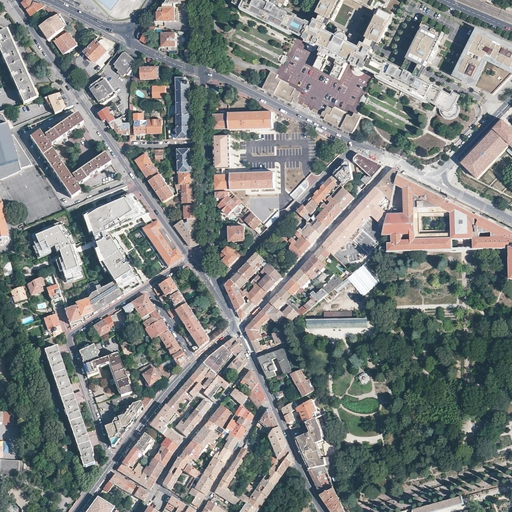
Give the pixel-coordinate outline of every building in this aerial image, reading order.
[(32,16),(47,6),(27,0),(22,4),(25,7),(27,10),(30,14),(32,16)] [(165,0),(166,0),(163,0),(163,8),(158,9),(158,13),(155,13),(154,15),(154,18),(155,18),(155,23),(176,22),(176,4),(182,4),(182,1),(181,0),(165,0)] [(358,37),(338,27),(336,30),(333,36),(325,32),(327,27),(317,22),(315,27),(309,23),(308,25),(298,20),(299,18),(284,11),(283,12),(277,10),(278,8),(272,5),(271,7),(265,4),(266,2),(261,0),(238,0),(236,4),(245,8),(244,10),(291,33),(292,32),(306,39),(305,40),(308,41),(308,42),(309,43),(308,44),(317,48),(317,47),(319,47),(320,47),(321,46),(324,48),(314,68),(322,71),(323,69),(332,74),(331,76),(339,80),(349,60),(353,62),(352,63),(354,64),(354,65),(355,66),(354,67),(363,71),(363,70),(364,70),(365,70),(366,70),(366,69),(380,77),(379,78),(426,103),(427,101),(435,105),(437,106),(439,107),(439,109),(440,113),(443,116),(447,118),(452,118),(456,116),(459,112),(459,108),(459,105),(457,103),(459,98),(453,94),(451,98),(433,88),(434,87),(420,79),(419,81),(413,78),(414,76),(408,73),(407,75),(401,72),(402,70),(389,63),(388,65),(378,59),(378,58),(372,55),(374,51),(364,46),(362,50),(353,46),(358,37)] [(329,0),(326,7),(324,6),(322,9),(324,10),(322,15),(322,16),(334,21),(343,3),(375,19),(366,37),(369,39),(378,43),(380,38),(383,39),(384,36),(382,35),(392,14),(384,10),(382,9),(386,0),(329,0)] [(60,13),(47,6),(32,16),(33,19),(36,17),(36,16),(44,11),(45,12),(48,10),(54,19),(61,14),(62,14),(60,13)] [(54,19),(45,24),(47,27),(48,28),(42,32),(43,32),(44,33),(45,34),(46,34),(49,33),(50,35),(48,37),(48,38),(48,39),(49,40),(49,41),(54,38),(62,32),(65,30),(77,21),(72,19),(70,18),(65,21),(61,14),(54,19)] [(394,15),(392,14),(382,35),(384,36),(394,15)] [(413,55),(410,59),(426,67),(426,65),(431,56),(433,57),(440,43),(437,41),(442,32),(427,25),(423,34),(420,32),(411,49),(413,50),(411,54),(413,55)] [(0,51),(26,104),(38,97),(4,26),(0,27),(0,51)] [(79,35),(87,39),(91,31),(84,27),(84,26),(79,35)] [(142,33),(140,32),(138,35),(138,39),(138,40),(138,41),(139,41),(140,42),(140,41),(143,42),(146,44),(154,31),(155,31),(154,31),(150,28),(148,28),(147,30),(145,29),(142,33)] [(479,34),(478,30),(455,76),(493,95),(493,91),(459,75),(479,34)] [(511,46),(478,30),(479,34),(511,50),(511,71),(493,91),(493,95),(511,75),(511,46)] [(78,46),(69,32),(56,41),(65,55),(78,46)] [(177,47),(176,33),(169,34),(167,34),(163,34),(163,48),(177,47)] [(193,41),(193,34),(187,33),(187,38),(187,51),(186,51),(186,52),(185,53),(185,54),(185,55),(185,56),(186,58),(187,58),(187,59),(189,59),(191,59),(192,58),(193,57),(194,55),(193,48),(193,41)] [(511,50),(479,34),(459,75),(493,91),(511,71),(511,50)] [(123,46),(103,36),(86,52),(98,64),(109,52),(115,57),(123,46)] [(137,62),(125,53),(116,65),(121,70),(120,72),(126,77),(127,75),(129,76),(135,69),(134,68),(135,66),(134,66),(137,62)] [(142,69),(142,74),(142,79),(160,79),(160,67),(142,67),(142,69)] [(295,88),(276,79),(278,76),(271,73),(263,89),(292,104),(293,102),(296,103),(298,100),(298,98),(301,93),(295,90),(295,88)] [(116,96),(104,78),(91,86),(94,91),(98,95),(101,101),(103,104),(116,96)] [(189,84),(189,83),(189,82),(188,82),(186,82),(186,78),(177,78),(177,86),(176,86),(175,85),(171,86),(170,86),(169,86),(168,91),(171,91),(177,91),(191,90),(191,84),(189,84)] [(166,96),(166,85),(154,85),(154,97),(166,97),(166,96)] [(177,91),(177,103),(191,103),(191,90),(177,91)] [(70,108),(64,93),(46,98),(49,107),(51,106),(53,111),(54,115),(70,108)] [(69,101),(64,93),(70,108),(72,107),(71,104),(69,101)] [(53,111),(51,106),(49,107),(46,98),(44,99),(51,111),(53,111)] [(120,116),(124,113),(120,110),(118,109),(114,102),(98,113),(103,119),(108,126),(111,123),(120,116)] [(177,103),(177,116),(191,115),(191,103),(177,103)] [(353,117),(340,111),(335,108),(334,109),(328,106),(325,113),(322,112),(320,116),(325,118),(324,120),(353,135),(361,117),(355,114),(353,117)] [(215,130),(216,130),(230,130),(231,130),(242,130),(274,129),(274,120),(277,120),(277,114),(274,115),(274,112),(261,113),(261,110),(257,110),(257,113),(230,113),(230,115),(214,115),(215,130)] [(78,113),(77,113),(52,131),(45,135),(46,137),(44,138),(40,132),(31,138),(44,157),(51,168),(48,171),(58,187),(63,185),(72,198),(85,189),(81,183),(111,162),(108,158),(105,153),(73,175),(75,179),(73,180),(47,142),(49,141),(52,144),(54,143),(84,122),(80,117),(78,113)] [(135,133),(148,133),(148,120),(144,120),(144,113),(134,113),(135,133)] [(4,114),(0,115),(0,180),(1,180),(21,170),(20,167),(22,166),(24,168),(32,164),(13,135),(11,137),(8,124),(7,124),(4,114)] [(177,116),(169,116),(169,118),(177,118),(178,127),(192,127),(191,115),(177,116)] [(125,121),(120,116),(111,123),(114,127),(115,127),(118,132),(125,121)] [(148,120),(148,133),(162,133),(161,119),(148,120)] [(511,128),(503,120),(495,129),(461,164),(477,180),(510,146),(511,147),(511,128)] [(125,134),(130,134),(130,124),(125,121),(118,132),(125,132),(125,134)] [(192,127),(178,127),(178,139),(192,139),(192,127)] [(216,169),(231,169),(230,137),(216,137),(215,137),(216,169)] [(190,149),(178,149),(178,150),(178,160),(197,160),(197,155),(197,153),(196,152),(196,150),(195,150),(195,149),(193,149),(190,149)] [(136,161),(143,170),(153,163),(147,154),(136,161)] [(354,159),(354,160),(366,172),(360,179),(366,185),(372,178),(383,167),(383,166),(370,160),(361,155),(359,155),(357,155),(356,156),(355,157),(354,158),(354,159)] [(197,165),(197,160),(178,160),(179,170),(169,170),(169,173),(180,173),(192,172),(192,166),(197,166),(197,165)] [(349,181),(354,181),(350,163),(346,161),(344,163),(334,174),(339,178),(343,183),(341,184),(344,187),(349,181)] [(153,163),(143,170),(150,181),(161,174),(153,163)] [(381,192),(391,201),(395,184),(399,172),(399,170),(394,169),(393,169),(385,177),(376,187),(381,192)] [(166,173),(165,171),(161,174),(150,181),(157,192),(170,183),(170,182),(170,181),(167,183),(162,176),(166,173)] [(180,173),(180,184),(193,184),(192,172),(180,173)] [(455,199),(449,196),(448,198),(402,174),(399,172),(395,184),(404,189),(404,214),(387,214),(382,232),(389,232),(389,249),(399,249),(399,247),(444,247),(444,248),(453,248),(453,238),(475,238),(475,248),(483,248),(483,247),(511,247),(511,278),(511,229),(482,215),(483,213),(455,199)] [(216,178),(216,191),(229,190),(231,190),(231,191),(245,191),(259,191),(259,193),(263,193),(263,191),(275,190),(275,174),(231,174),(231,176),(217,176),(216,176),(216,178)] [(336,181),(339,178),(334,174),(326,182),(324,184),(327,187),(331,191),(332,189),(338,182),(336,181)] [(334,192),(341,184),(343,183),(339,178),(336,181),(338,182),(332,189),(334,192)] [(157,192),(164,202),(177,194),(176,193),(175,191),(173,192),(169,186),(171,184),(170,183),(157,192)] [(193,193),(193,184),(180,184),(176,184),(177,193),(183,193),(193,193)] [(323,189),(320,192),(328,199),(330,196),(328,193),(329,192),(331,191),(327,187),(324,184),(321,187),(323,189)] [(350,203),(355,197),(344,187),(341,184),(334,192),(333,193),(336,196),(333,199),(344,209),(350,203)] [(376,187),(373,191),(378,196),(381,192),(376,187)] [(303,191),(300,188),(291,196),(294,200),(303,191)] [(317,195),(314,199),(320,204),(321,206),(323,204),(320,201),(323,199),(326,201),(327,200),(328,199),(320,192),(318,190),(315,193),(317,195)] [(351,214),(323,245),(332,254),(358,225),(370,212),(384,225),(387,214),(389,207),(378,196),(373,191),(351,214)] [(103,263),(114,282),(114,283),(122,279),(123,282),(133,275),(107,232),(149,214),(140,202),(138,202),(131,193),(85,212),(94,236),(96,236),(99,243),(94,245),(99,260),(101,264),(103,263)] [(183,193),(183,203),(193,202),(198,202),(198,197),(193,197),(193,193),(183,193)] [(217,200),(217,206),(220,206),(225,206),(231,198),(232,200),(234,198),(229,193),(216,193),(217,200)] [(323,204),(321,206),(335,218),(339,214),(344,209),(333,199),(330,196),(328,199),(327,200),(330,202),(327,205),(325,202),(323,204)] [(305,207),(312,212),(320,204),(314,199),(312,197),(309,199),(309,203),(305,207)] [(0,244),(4,244),(4,242),(6,242),(7,240),(9,240),(8,225),(9,225),(10,225),(11,224),(12,222),(12,221),(12,219),(12,218),(11,217),(10,216),(10,215),(8,215),(4,215),(3,205),(2,204),(2,202),(1,200),(0,198),(0,244)] [(225,206),(220,206),(229,216),(233,212),(234,212),(235,212),(238,215),(238,214),(239,215),(240,215),(240,214),(242,214),(242,212),(243,212),(243,211),(243,210),(242,210),(243,209),(239,205),(241,203),(234,198),(232,200),(231,198),(225,206)] [(251,198),(245,203),(249,208),(255,203),(251,198)] [(185,206),(186,218),(198,218),(198,210),(198,202),(193,202),(193,206),(185,206)] [(315,212),(318,209),(321,206),(320,204),(312,212),(314,214),(315,212)] [(311,217),(314,214),(312,212),(305,207),(304,205),(300,208),(297,211),(307,221),(311,217)] [(321,206),(318,209),(322,212),(319,215),(315,212),(314,214),(317,218),(327,227),(332,222),(335,218),(321,206)] [(249,217),(245,221),(255,229),(262,222),(250,211),(247,214),(249,217)] [(317,218),(314,214),(311,217),(314,221),(311,224),(321,234),(324,230),(327,227),(317,218)] [(184,222),(183,220),(175,226),(183,237),(190,247),(194,246),(199,244),(198,229),(198,218),(186,218),(186,220),(184,222)] [(157,221),(142,229),(169,267),(183,259),(157,221)] [(311,224),(308,221),(310,225),(304,231),(296,224),(294,227),(298,231),(312,244),(317,239),(321,234),(311,224)] [(66,282),(82,276),(74,253),(73,253),(70,247),(72,246),(70,241),(64,230),(61,231),(58,224),(34,234),(37,241),(34,242),(39,253),(55,247),(57,253),(58,253),(61,260),(59,260),(66,282)] [(245,226),(231,227),(230,227),(230,241),(231,241),(246,241),(245,226)] [(279,230),(277,232),(287,241),(288,242),(290,240),(279,230)] [(293,237),(290,240),(292,242),(303,253),(307,249),(312,244),(298,231),(296,234),(302,240),(299,243),(293,237)] [(275,234),(285,243),(287,241),(277,232),(275,234)] [(299,257),(303,253),(292,242),(290,245),(290,248),(299,257)] [(318,250),(314,254),(324,264),(326,262),(323,260),(329,254),(331,257),(333,255),(332,254),(323,245),(318,250)] [(242,254),(238,249),(234,253),(229,247),(224,253),(223,255),(223,257),(225,259),(223,261),(229,268),(242,254)] [(260,255),(257,252),(253,256),(248,261),(258,270),(261,266),(264,269),(270,264),(260,255)] [(326,270),(328,268),(324,264),(314,254),(307,261),(301,268),(313,279),(321,270),(323,267),(326,270)] [(244,266),(239,271),(251,283),(254,279),(261,273),(258,270),(248,261),(244,266)] [(9,262),(2,264),(4,274),(11,272),(9,262)] [(279,279),(282,276),(270,264),(264,269),(264,270),(277,282),(279,279)] [(185,275),(191,271),(189,267),(182,271),(185,275)] [(311,295),(318,301),(326,295),(328,293),(323,289),(313,279),(301,268),(296,273),(292,277),(302,286),(309,279),(322,292),(318,295),(314,291),(311,294),(311,295)] [(272,287),(277,282),(264,270),(261,273),(254,279),(267,292),(272,287)] [(246,281),(249,284),(251,283),(239,271),(235,275),(231,279),(239,287),(241,289),(242,291),(244,290),(241,287),(241,286),(246,281)] [(340,279),(342,281),(351,273),(350,271),(340,279)] [(15,274),(12,274),(13,285),(7,286),(9,294),(12,292),(20,288),(15,274)] [(114,282),(100,289),(107,306),(115,301),(128,293),(131,291),(141,285),(134,275),(133,275),(123,282),(122,279),(114,283),(114,282)] [(323,289),(328,293),(342,281),(340,279),(336,275),(323,289)] [(42,280),(45,278),(44,276),(34,281),(25,286),(26,288),(29,286),(32,295),(45,291),(42,280)] [(302,289),(303,287),(302,286),(292,277),(290,280),(285,285),(294,293),(300,287),(302,289)] [(153,289),(161,302),(166,298),(178,291),(169,279),(164,282),(158,286),(164,295),(161,297),(155,288),(153,289)] [(245,294),(242,291),(241,289),(239,291),(237,289),(239,287),(231,279),(226,284),(231,296),(238,311),(241,308),(246,303),(245,302),(243,297),(247,295),(245,294)] [(254,279),(251,283),(253,285),(245,294),(247,295),(250,299),(255,305),(262,298),(267,292),(254,279)] [(51,301),(61,298),(55,280),(51,281),(53,287),(47,290),(51,301)] [(83,286),(88,299),(93,313),(94,315),(107,306),(100,289),(96,281),(83,286)] [(244,290),(249,284),(246,281),(241,286),(241,287),(244,290)] [(251,283),(249,284),(244,290),(242,291),(245,294),(253,285),(251,283)] [(292,295),(294,293),(285,285),(284,287),(291,294),(292,295)] [(23,289),(26,288),(25,286),(20,288),(12,292),(15,303),(26,299),(23,289)] [(291,307),(293,309),(295,307),(287,299),(291,294),(284,287),(280,291),(277,294),(286,303),(291,307)] [(311,294),(303,287),(302,289),(300,287),(294,293),(302,301),(305,301),(311,295),(311,294)] [(167,311),(169,314),(186,304),(178,291),(166,298),(172,307),(167,311)] [(135,300),(124,307),(128,314),(131,311),(130,310),(135,307),(140,317),(141,319),(155,310),(150,303),(144,294),(143,295),(135,300)] [(283,307),(286,303),(277,294),(273,298),(270,302),(274,306),(278,309),(281,305),(283,307)] [(304,306),(308,310),(318,301),(313,297),(304,306)] [(88,299),(76,304),(77,306),(81,318),(93,313),(88,299)] [(252,309),(255,305),(250,299),(247,302),(248,303),(249,301),(250,302),(248,305),(246,303),(241,308),(247,314),(252,309)] [(274,306),(270,302),(261,311),(253,319),(262,327),(271,316),(267,313),(274,306)] [(177,315),(183,324),(195,317),(186,304),(169,314),(171,317),(172,318),(177,315)] [(296,312),(301,316),(308,310),(304,306),(303,304),(296,312)] [(70,324),(82,320),(81,318),(77,306),(65,310),(70,324)] [(284,315),(278,309),(274,306),(267,313),(271,316),(276,321),(274,324),(277,327),(278,328),(279,328),(281,326),(284,328),(291,321),(284,315)] [(291,321),(293,323),(301,316),(296,312),(293,309),(291,307),(284,315),(291,321)] [(246,315),(247,314),(241,308),(238,311),(239,314),(240,316),(240,318),(241,318),(243,318),(246,315)] [(157,314),(155,310),(141,319),(144,322),(143,323),(145,329),(161,319),(157,314)] [(44,318),(50,338),(58,335),(63,333),(62,331),(59,324),(56,314),(44,318)] [(100,337),(115,327),(109,316),(99,322),(93,326),(100,337)] [(368,325),(367,316),(351,317),(324,318),(306,319),(307,328),(368,325)] [(184,337),(185,339),(202,328),(195,317),(183,324),(189,334),(184,337)] [(125,341),(145,329),(143,323),(144,322),(141,319),(133,324),(113,336),(119,345),(125,341)] [(151,338),(152,340),(156,337),(159,336),(155,330),(159,328),(163,333),(168,330),(164,325),(161,319),(145,329),(151,338)] [(251,341),(263,337),(262,335),(261,335),(258,330),(262,327),(253,319),(246,327),(246,328),(246,329),(246,330),(248,334),(250,338),(251,341)] [(194,353),(209,340),(202,328),(185,339),(194,353)] [(291,341),(285,329),(273,333),(275,339),(269,341),(272,347),(278,345),(291,341)] [(413,336),(413,329),(401,329),(401,337),(413,336)] [(159,336),(156,337),(159,342),(162,340),(166,347),(175,341),(171,336),(168,330),(163,333),(159,336)] [(269,341),(267,335),(263,337),(264,338),(266,344),(268,348),(272,347),(269,341)] [(237,340),(236,338),(234,336),(223,345),(233,355),(236,358),(242,351),(239,344),(237,340)] [(264,338),(263,337),(251,341),(252,344),(254,346),(255,349),(257,352),(268,348),(266,344),(260,346),(258,341),(264,338)] [(132,352),(125,341),(119,345),(123,352),(125,357),(132,352)] [(178,346),(175,341),(166,347),(162,350),(163,351),(164,350),(165,351),(167,350),(172,358),(182,351),(178,346)] [(94,345),(80,351),(82,353),(81,355),(81,356),(83,357),(84,361),(86,361),(87,364),(99,360),(98,358),(97,357),(99,352),(94,350),(95,348),(94,345)] [(210,356),(202,364),(216,375),(233,355),(223,345),(214,352),(214,353),(214,354),(213,355),(212,354),(210,356)] [(62,364),(58,353),(56,346),(46,350),(50,363),(66,410),(70,422),(83,460),(82,461),(84,467),(94,463),(92,457),(94,456),(86,434),(78,411),(76,403),(71,389),(67,378),(62,364)] [(278,358),(285,373),(289,372),(289,373),(293,372),(291,367),(289,360),(285,349),(259,357),(264,368),(268,378),(277,376),(275,371),(277,370),(272,360),(278,358)] [(184,355),(182,351),(172,358),(175,362),(179,368),(185,362),(186,359),(186,358),(184,355)] [(244,356),(242,351),(236,358),(232,362),(230,364),(236,369),(233,372),(237,375),(244,366),(248,362),(245,357),(244,356)] [(132,376),(130,372),(125,373),(118,354),(110,357),(105,358),(99,360),(87,364),(84,366),(88,378),(98,374),(96,368),(109,364),(113,376),(120,397),(132,394),(126,377),(132,376)] [(297,386),(310,380),(306,371),(297,354),(293,356),(300,371),(292,374),(297,386)] [(157,367),(163,376),(167,374),(163,368),(171,363),(172,364),(175,362),(172,358),(157,367)] [(216,375),(202,364),(200,367),(192,376),(183,386),(175,396),(171,399),(179,406),(185,400),(189,404),(203,387),(201,386),(201,385),(203,383),(201,381),(206,376),(209,379),(203,387),(205,389),(207,390),(218,376),(216,375)] [(163,376),(157,367),(154,369),(153,367),(148,369),(147,367),(140,371),(143,377),(149,386),(161,379),(160,378),(163,376)] [(240,382),(246,386),(252,391),(258,384),(254,376),(252,372),(251,371),(251,370),(250,370),(242,379),(240,382)] [(229,385),(219,377),(218,376),(207,390),(204,393),(215,402),(217,399),(213,396),(221,386),(225,390),(229,385)] [(303,398),(316,392),(310,380),(297,386),(303,398)] [(252,391),(248,395),(259,409),(265,399),(266,398),(261,389),(258,384),(252,391)] [(230,395),(241,404),(247,397),(235,388),(232,392),(230,395)] [(285,396),(283,391),(275,394),(278,399),(285,396)] [(81,393),(76,397),(80,403),(85,399),(81,393)] [(132,394),(120,397),(112,400),(114,406),(114,405),(132,400),(133,400),(132,394)] [(141,402),(142,407),(144,410),(149,404),(153,398),(148,394),(141,402)] [(97,404),(107,401),(106,396),(95,399),(97,404)] [(203,401),(196,410),(203,416),(207,411),(212,406),(201,397),(200,399),(203,401)] [(166,406),(175,414),(179,417),(180,415),(175,411),(177,409),(179,406),(171,399),(169,402),(166,406)] [(307,423),(327,415),(325,410),(323,411),(322,410),(320,411),(313,400),(298,409),(300,412),(301,412),(301,413),(302,413),(303,413),(307,423)] [(298,404),(297,401),(282,408),(283,411),(285,416),(291,412),(297,410),(295,406),(298,404)] [(142,407),(141,402),(133,405),(124,416),(118,418),(118,419),(119,422),(122,430),(123,435),(127,429),(128,430),(135,420),(140,413),(138,412),(141,409),(142,407)] [(162,436),(166,431),(165,430),(164,429),(166,426),(175,414),(166,406),(165,406),(162,411),(153,422),(150,426),(152,428),(159,433),(160,434),(161,435),(162,436)] [(192,415),(189,413),(184,418),(195,427),(198,422),(203,416),(196,410),(193,407),(190,410),(193,413),(192,415)] [(239,407),(235,413),(241,417),(250,423),(252,419),(254,417),(249,413),(244,410),(239,407)] [(210,419),(225,430),(228,426),(232,419),(233,418),(219,408),(215,413),(210,419)] [(283,439),(280,431),(278,428),(275,420),(271,409),(270,409),(270,408),(269,408),(268,408),(267,408),(266,409),(258,422),(256,425),(260,428),(260,431),(262,432),(266,433),(269,435),(265,441),(272,458),(268,459),(271,464),(273,466),(273,463),(273,462),(274,461),(286,446),(283,439)] [(295,421),(291,412),(285,416),(288,423),(295,421)] [(16,416),(2,415),(1,424),(0,424),(0,426),(16,428),(16,416)] [(340,456),(341,456),(332,424),(327,415),(307,423),(312,434),(310,435),(310,434),(309,435),(308,435),(308,436),(307,437),(306,435),(301,437),(302,439),(301,443),(302,445),(299,446),(310,471),(326,467),(328,467),(326,459),(340,456)] [(250,423),(241,417),(237,423),(246,429),(248,426),(250,423)] [(190,432),(195,427),(184,418),(183,420),(186,422),(183,426),(180,423),(176,428),(186,437),(190,432)] [(122,430),(119,422),(118,419),(114,420),(115,421),(113,422),(112,425),(104,428),(105,430),(109,440),(111,446),(114,447),(118,442),(123,435),(122,430)] [(207,423),(204,426),(220,438),(221,438),(225,430),(210,419),(207,423)] [(244,432),(246,429),(237,423),(232,419),(228,426),(242,435),(244,432)] [(208,446),(211,447),(213,445),(215,446),(217,443),(220,438),(204,426),(199,433),(193,440),(206,450),(208,447),(208,446)] [(228,426),(225,430),(239,440),(240,438),(242,435),(228,426)] [(167,439),(173,432),(171,430),(168,428),(166,431),(162,436),(167,439)] [(226,441),(223,446),(224,447),(232,452),(235,446),(239,440),(225,430),(221,438),(226,441)] [(180,445),(183,441),(178,437),(173,432),(167,439),(172,443),(177,448),(180,445)] [(145,453),(154,440),(145,434),(144,433),(139,441),(133,448),(140,453),(144,455),(145,453)] [(162,436),(161,435),(159,437),(164,441),(161,445),(162,446),(172,453),(172,454),(174,451),(175,450),(177,448),(172,443),(167,439),(162,436)] [(221,438),(220,438),(217,443),(223,446),(226,441),(221,438)] [(193,440),(188,447),(183,453),(192,459),(199,463),(199,464),(202,461),(208,451),(206,450),(193,440)] [(217,443),(215,446),(214,448),(218,451),(220,452),(224,447),(223,446),(217,443)] [(168,461),(172,454),(172,453),(162,446),(157,455),(154,459),(164,467),(168,461)] [(287,450),(286,446),(274,461),(273,462),(273,463),(273,466),(270,470),(276,473),(283,462),(289,454),(287,450)] [(224,447),(220,452),(229,457),(231,454),(232,452),(224,447)] [(129,469),(140,453),(133,448),(127,457),(121,464),(127,468),(129,469)] [(203,466),(202,468),(206,470),(213,457),(210,455),(212,451),(213,450),(210,448),(208,451),(202,461),(205,463),(205,464),(203,466)] [(241,465),(248,452),(243,448),(239,454),(234,461),(241,465)] [(216,453),(212,451),(210,455),(213,457),(224,464),(226,461),(229,457),(220,452),(218,451),(216,453)] [(140,461),(144,455),(140,453),(129,469),(131,470),(133,471),(139,463),(140,461)] [(178,458),(187,464),(188,465),(192,459),(183,453),(181,455),(179,457),(178,458)] [(148,467),(154,459),(151,457),(149,459),(144,455),(140,461),(147,466),(148,467)] [(342,464),(340,456),(326,459),(328,467),(342,464)] [(224,464),(213,457),(206,470),(216,477),(220,471),(224,464)] [(171,470),(180,475),(182,472),(179,469),(180,468),(183,470),(187,464),(178,458),(175,464),(171,470)] [(164,467),(154,459),(148,467),(147,466),(145,469),(143,473),(151,477),(156,481),(160,475),(164,467)] [(192,459),(188,465),(194,469),(199,463),(192,459)] [(0,476),(22,477),(22,468),(28,469),(29,462),(0,460),(0,476)] [(229,470),(235,475),(241,465),(234,461),(232,466),(229,470)] [(288,466),(283,462),(276,473),(281,477),(285,471),(288,466)] [(140,464),(139,463),(133,471),(136,473),(132,479),(133,480),(137,482),(137,483),(143,473),(145,469),(139,465),(140,464)] [(136,473),(133,471),(131,470),(130,473),(126,470),(127,468),(121,464),(117,470),(120,472),(126,476),(132,479),(136,473)] [(190,482),(193,484),(196,478),(200,472),(197,471),(194,469),(188,465),(187,464),(183,470),(193,477),(190,482)] [(310,471),(309,471),(320,494),(332,511),(344,511),(334,488),(326,467),(310,471)] [(202,468),(200,472),(214,482),(215,480),(216,477),(206,470),(202,468)] [(265,478),(267,475),(258,469),(252,478),(248,484),(255,488),(256,489),(267,497),(271,492),(275,485),(265,478)] [(162,485),(171,490),(175,483),(180,475),(171,470),(167,476),(162,485)] [(218,486),(239,499),(240,497),(227,488),(233,477),(236,479),(238,476),(235,475),(229,470),(228,470),(222,479),(218,486)] [(276,473),(270,470),(267,475),(265,478),(275,485),(277,483),(281,477),(276,473)] [(214,482),(200,472),(196,478),(199,479),(194,487),(206,495),(209,489),(214,482)] [(115,473),(103,489),(108,493),(114,484),(143,502),(148,494),(133,484),(115,473)] [(145,487),(151,477),(143,473),(137,483),(141,485),(145,487)] [(248,484),(252,478),(248,475),(244,481),(246,482),(248,484)] [(153,487),(156,481),(151,477),(145,487),(151,491),(153,487)] [(171,490),(176,494),(180,486),(175,483),(171,490)] [(32,511),(34,507),(31,504),(33,502),(28,497),(17,484),(9,491),(10,493),(8,495),(6,497),(10,502),(13,500),(21,509),(21,511),(32,511)] [(255,488),(248,484),(247,487),(242,494),(248,498),(249,496),(255,488)] [(194,487),(191,486),(189,489),(187,492),(190,493),(186,500),(198,507),(202,501),(206,495),(194,487)] [(239,504),(241,501),(239,499),(218,486),(217,488),(215,492),(214,495),(216,497),(217,494),(237,507),(239,504)] [(187,492),(189,489),(186,487),(181,496),(184,498),(187,492)] [(256,489),(251,497),(261,505),(264,502),(267,497),(256,489)] [(240,497),(239,499),(241,501),(257,511),(259,508),(261,505),(251,497),(249,496),(248,498),(242,494),(240,497)] [(88,509),(85,511),(108,511),(112,506),(102,500),(97,496),(88,509)] [(176,500),(171,497),(165,507),(173,511),(175,508),(177,509),(174,511),(185,511),(189,507),(176,500)] [(411,511),(434,511),(463,504),(461,497),(411,510),(411,511)] [(204,508),(209,511),(210,511),(214,506),(212,504),(214,501),(211,499),(208,502),(205,507),(204,508)] [(256,511),(257,511),(241,501),(239,504),(244,508),(240,511),(256,511)]
